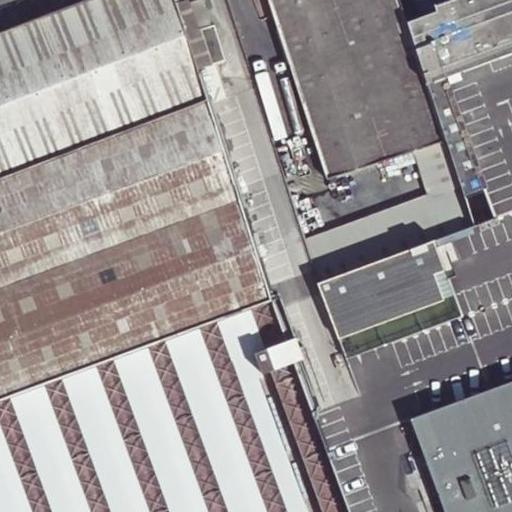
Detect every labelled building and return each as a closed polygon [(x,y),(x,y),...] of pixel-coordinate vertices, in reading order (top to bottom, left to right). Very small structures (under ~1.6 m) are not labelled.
[(0,176),(207,97),(175,0),(83,0),(0,32),(0,176)] [(437,193),(463,184),(408,16),(402,0),(271,0),(330,178),(422,148),(437,193)] [(463,184),(477,226),(511,213),(511,0),(435,0),(437,6),(408,16),(463,184)] [(0,400),(275,300),(207,97),(0,176),(0,400)] [(308,240),(323,282),(477,226),(463,184),(437,193),(308,240)] [(511,511),(511,213),(477,226),(323,282),(275,300),(0,400),(0,511),(511,511)] [(281,241),(267,246),(276,274),(312,262),(297,217),(275,225),(281,241)]
